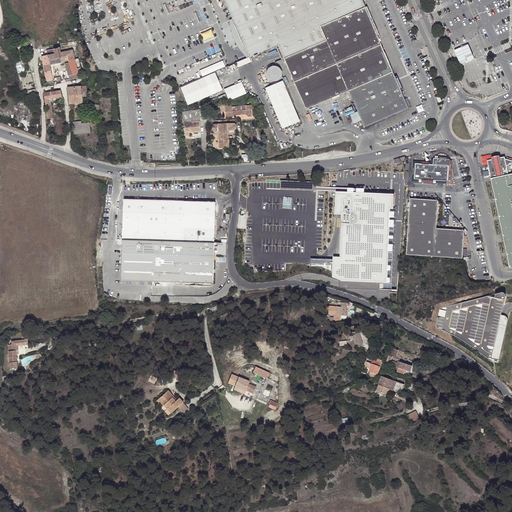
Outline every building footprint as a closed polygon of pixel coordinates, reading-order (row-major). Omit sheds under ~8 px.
[(323,24),(361,5),(360,2),(359,0),(222,0),(235,26),(245,51),(248,57),(251,55),(252,56),(257,54),(257,52),(274,45),(279,58),(328,36),(323,24)] [(511,0),(490,0),(493,15),(506,38),(511,53),(511,0)] [(363,130),(408,111),(361,5),(323,24),(328,36),(279,58),(303,111),(346,93),(356,114),(360,122),(363,130)] [(245,51),(235,26),(231,28),(232,34),(234,41),(238,48),(242,53),(245,51)] [(72,50),(60,53),(59,53),(61,62),(67,61),(67,58),(73,57),(72,52),(72,50)] [(54,54),(51,55),(53,64),(61,62),(59,53),(54,54)] [(69,66),(70,69),(76,68),(75,64),(78,63),(77,59),(74,59),(67,61),(68,63),(69,66)] [(65,67),(67,75),(69,79),(73,79),(78,78),(77,75),(72,76),(70,69),(69,66),(65,67)] [(266,72),(266,74),(266,75),(266,76),(267,78),(268,79),(269,80),(270,81),(271,82),(272,82),(274,82),(275,82),(277,82),(278,81),(279,80),(280,79),(281,78),(281,76),(282,75),(282,73),(281,72),(281,70),(280,69),(279,68),(277,67),(276,67),(274,66),(273,66),(271,67),(270,67),(269,68),(268,69),(267,71),(266,72)] [(76,68),(70,69),(72,76),(77,75),(78,78),(82,77),(81,73),(80,67),(76,68)] [(189,104),(226,90),(219,72),(182,86),(189,104)] [(302,121),(286,80),(268,87),(284,128),(302,121)] [(245,82),(227,87),(230,99),(249,94),(245,82)] [(84,86),(80,86),(66,88),(68,104),(69,104),(82,103),(81,97),(81,92),(85,91),(84,86)] [(45,105),(47,120),(53,119),(51,104),(50,104),(50,103),(52,103),(52,99),(61,98),(60,91),(43,94),(44,97),(45,105)] [(228,103),(217,105),(217,112),(222,112),(222,118),(229,117),(228,117),(241,115),(244,118),(249,117),(248,110),(248,105),(228,108),(228,103)] [(184,118),(188,118),(199,117),(206,116),(205,109),(193,110),(183,112),(184,118)] [(356,114),(349,118),(353,125),(360,122),(356,114)] [(80,123),(80,121),(72,122),(73,134),(81,133),(80,123)] [(189,122),(184,123),(186,132),(190,131),(191,133),(201,132),(200,121),(189,122)] [(89,122),(80,123),(81,133),(90,132),(89,122)] [(231,124),(214,125),(215,132),(217,132),(219,148),(229,147),(228,132),(232,131),(233,130),(234,128),(233,126),(232,124),(231,124)] [(242,154),(242,162),(250,161),(250,154),(242,154)] [(490,180),(511,175),(511,160),(506,159),(506,161),(505,161),(504,159),(499,160),(499,157),(491,159),(491,161),(486,162),(490,180)] [(449,183),(449,162),(413,161),(413,181),(449,183)] [(511,175),(490,180),(509,270),(511,269),(511,175)] [(387,284),(391,211),(393,211),(394,196),(346,194),(341,194),(335,193),(334,216),(339,217),(343,217),(341,260),(334,260),(333,279),(339,282),(387,284)] [(464,255),(465,228),(438,227),(438,197),(411,196),(408,252),(464,255)] [(184,202),(124,199),(121,281),(182,282),(184,202)] [(216,203),(184,202),(182,282),(214,283),(216,203)] [(497,364),(498,363),(508,320),(507,318),(506,316),(505,316),(504,315),(502,315),(506,296),(506,295),(504,293),(502,292),(441,308),(440,309),(436,326),(437,327),(454,336),(461,340),(493,362),(496,364),(497,364)] [(341,306),(326,305),(326,314),(340,315),(341,306)] [(23,343),(9,347),(10,350),(7,351),(9,369),(16,369),(15,350),(23,349),(23,343)] [(396,349),(390,347),(384,362),(389,364),(390,359),(392,354),(394,355),(396,349)] [(390,359),(389,364),(395,366),(397,367),(399,362),(390,359)] [(399,361),(399,362),(397,367),(405,370),(409,371),(411,365),(399,361)] [(379,367),(371,364),(368,371),(376,374),(379,367)] [(256,367),(253,372),(267,378),(270,373),(256,367)] [(250,381),(231,374),(228,383),(235,386),(246,390),(253,393),(256,386),(248,384),(250,381)] [(404,384),(380,375),(374,390),(384,394),(387,388),(400,394),(404,384)] [(170,391),(159,400),(164,406),(165,405),(172,414),(184,404),(181,399),(178,401),(170,391)]
